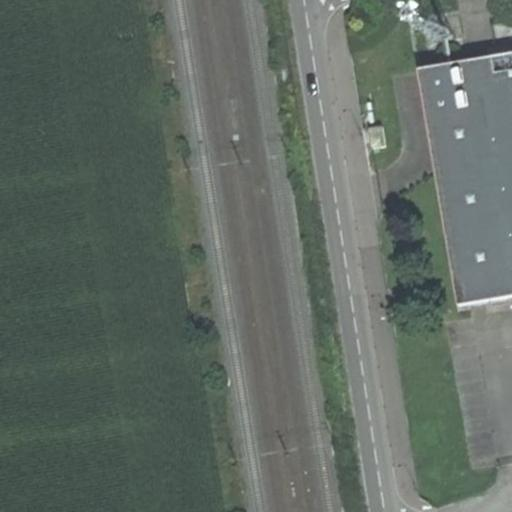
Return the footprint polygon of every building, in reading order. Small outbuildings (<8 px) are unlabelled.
[(511,297),(511,46),(488,50),(489,59),(468,62),(428,69),(431,87),(427,87),(428,92),(425,93),(427,108),(434,107),(436,121),(430,122),(457,286),(486,281),(487,287),(498,295),(508,293),(508,298),(511,297)] [(421,70),(425,93),(428,92),(427,87),(431,87),(428,69),(421,70)] [(427,108),(430,122),(436,121),(434,107),(427,108)] [(384,133),(372,135),(375,154),(387,152),(384,133)] [(461,306),(508,298),(508,293),(498,295),(487,287),(486,281),(457,286),(461,306)]
